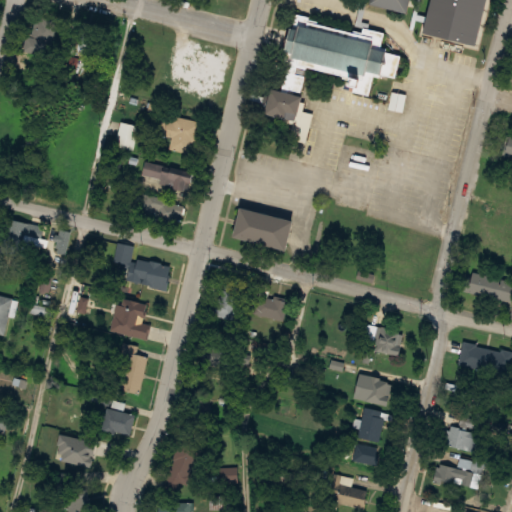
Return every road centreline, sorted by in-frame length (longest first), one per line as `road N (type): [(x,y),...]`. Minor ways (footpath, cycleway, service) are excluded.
road 1 (residential): [(122,511),(174,360),(263,0)]
road 2 (residential): [(0,200),(511,329)]
road 3 (residential): [(510,0),(443,281),(443,347),(402,511)]
road 4 (residential): [(255,36),(102,0)]
